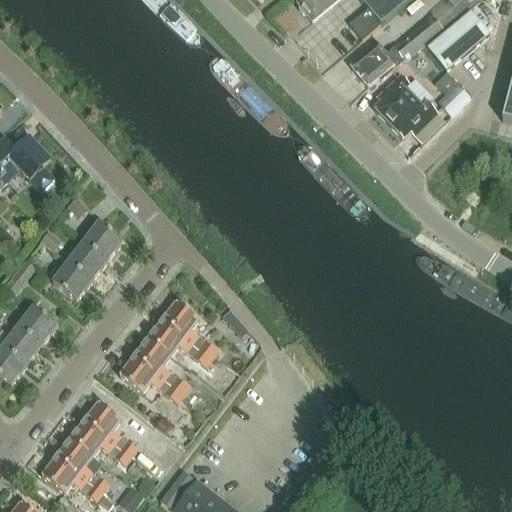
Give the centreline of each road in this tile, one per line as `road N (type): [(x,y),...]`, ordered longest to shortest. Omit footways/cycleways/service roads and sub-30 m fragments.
road 1 (unclassified): [(511,276),(389,183),(218,0)]
road 2 (residential): [(11,450),(158,268),(164,239)]
road 3 (residential): [(0,56),(164,239)]
